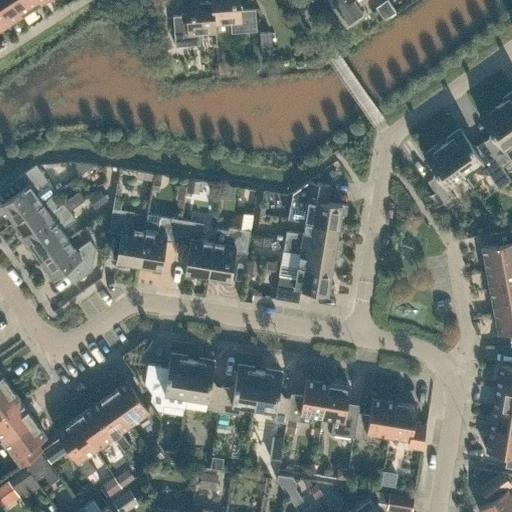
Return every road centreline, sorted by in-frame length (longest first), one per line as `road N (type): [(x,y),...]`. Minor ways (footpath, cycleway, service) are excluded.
road 1 (residential): [(354,339),(144,303),(79,341),(59,343),(36,332),(0,281)]
road 2 (residential): [(511,57),(390,140),(354,339)]
road 3 (residential): [(449,372),(470,352),(446,234)]
road 4 (residential): [(440,511),(457,403),(449,372)]
